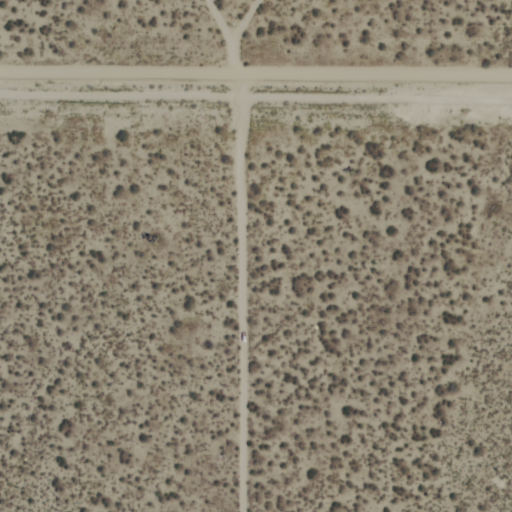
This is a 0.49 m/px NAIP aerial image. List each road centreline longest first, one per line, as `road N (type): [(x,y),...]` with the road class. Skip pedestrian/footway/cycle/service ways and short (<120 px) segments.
road 1 (residential): [(0,86),(511,91)]
road 2 (residential): [(245,511),(242,89)]
